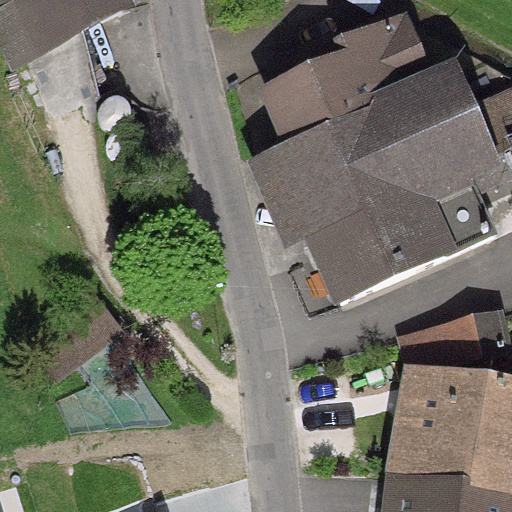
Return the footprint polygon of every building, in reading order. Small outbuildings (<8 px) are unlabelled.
[(0,0),(0,45),(13,72),(137,6),(133,0),(0,0)] [(259,85),(284,143),(374,104),(370,94),(430,67),(405,10),(325,45),(329,54),(259,85)] [(284,143),(248,159),(286,247),(306,238),(336,306),(500,234),(486,204),(511,192),(511,181),(500,153),(478,102),(457,56),(430,67),(370,94),(374,104),(284,143)] [(511,87),(478,102),(500,153),(511,148),(507,137),(511,134),(511,87)] [(398,336),(403,363),(511,378),(511,343),(503,310),(398,336)] [(511,378),(403,363),(387,469),(471,479),(470,488),(511,492),(511,378)] [(511,511),(511,492),(470,488),(471,479),(387,469),(382,511),(511,511)]
